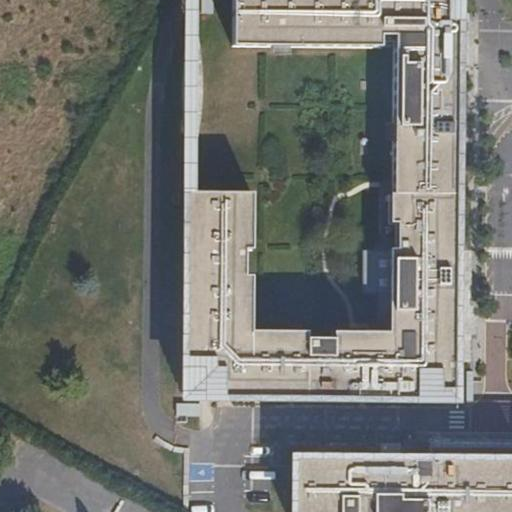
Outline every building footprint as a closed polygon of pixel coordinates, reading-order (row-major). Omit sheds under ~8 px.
[(186,0),(187,209),(200,209),(199,8),(205,1),(215,0),(186,0)] [(398,189),(462,189),(462,69),(467,69),(467,53),(462,53),(463,27),(452,27),(452,0),(236,0),(237,55),(277,55),(295,55),(385,55),(385,48),(399,48),(398,131),(398,149),(398,189)] [(377,149),(398,149),(398,131),(378,130),(377,149)] [(398,189),(398,208),(459,208),(462,189),(398,189)] [(449,402),(449,419),(466,419),(466,384),(476,384),(476,348),(481,348),(481,335),(476,335),(476,270),(459,270),(459,208),(398,208),(394,208),(394,237),(402,237),(402,264),(392,264),(392,347),(338,347),(338,354),(312,354),(312,346),(255,346),(255,289),(248,289),(248,263),(257,263),(257,210),(200,209),(187,209),(187,382),(222,382),(222,393),(232,393),(232,420),(428,420),(428,402),(449,402)] [(187,420),(232,420),(232,393),(222,393),(222,382),(187,382),(187,420)] [(511,511),(511,455),(433,455),(289,454),(289,511),(511,511)]
